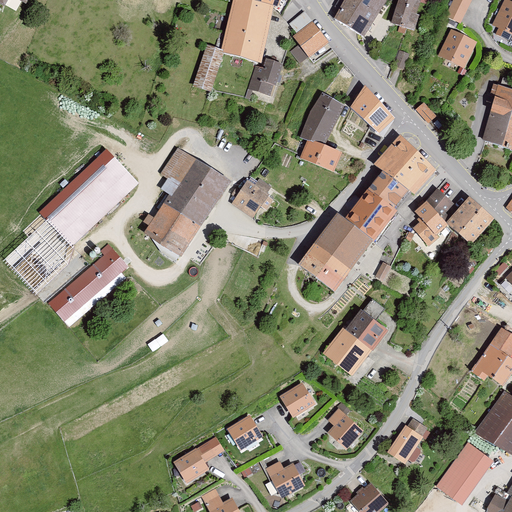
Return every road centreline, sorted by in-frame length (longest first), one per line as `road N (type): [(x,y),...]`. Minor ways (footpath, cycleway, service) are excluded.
road 1 (residential): [(511,233),(448,318),(386,428),(345,476),(297,511)]
road 2 (residential): [(498,201),(317,0)]
